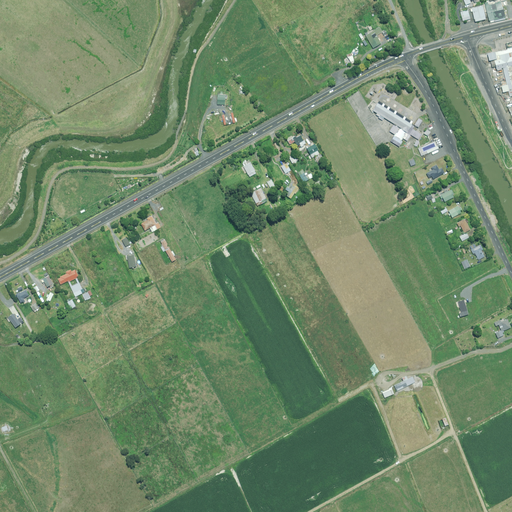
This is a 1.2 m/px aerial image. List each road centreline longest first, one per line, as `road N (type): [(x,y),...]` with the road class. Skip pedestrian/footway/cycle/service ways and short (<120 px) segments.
road 1 (primary): [(0,277),(402,57)]
road 2 (unclassified): [(511,280),(402,57)]
